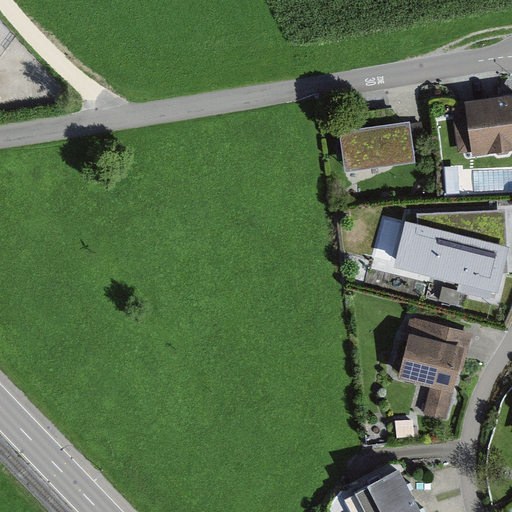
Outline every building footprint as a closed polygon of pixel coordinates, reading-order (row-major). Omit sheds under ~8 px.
[(511,99),(482,102),(488,157),(511,154),(511,99)] [(369,129),(353,131),(360,176),(431,165),(425,123),(403,127),(401,111),(367,117),(369,129)] [(511,190),(511,165),(446,165),(446,190),(511,190)] [(412,223),(406,223),(396,271),(498,299),(511,253),(500,248),(500,215),(413,218),(412,223)] [(482,335),(416,321),(403,382),(436,390),(430,416),(453,421),(459,392),(469,394),(482,335)] [(419,511),(400,475),(355,498),(362,511),(419,511)]
